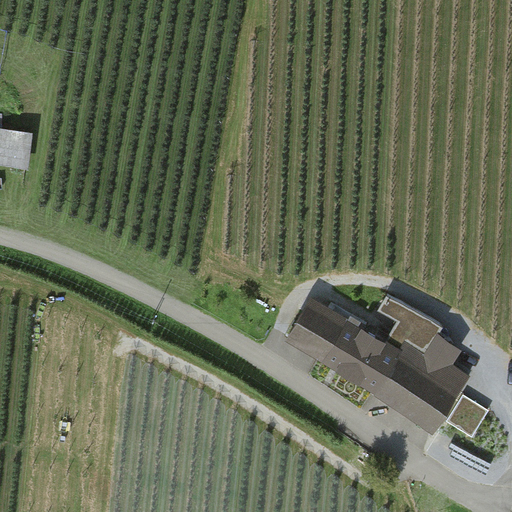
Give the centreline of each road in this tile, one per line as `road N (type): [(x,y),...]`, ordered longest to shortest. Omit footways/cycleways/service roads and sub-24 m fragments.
road 1 (unclassified): [(511,497),(470,496),(183,316),(68,261),(0,239)]
road 2 (track): [(384,442),(350,472),(237,396),(127,339)]
